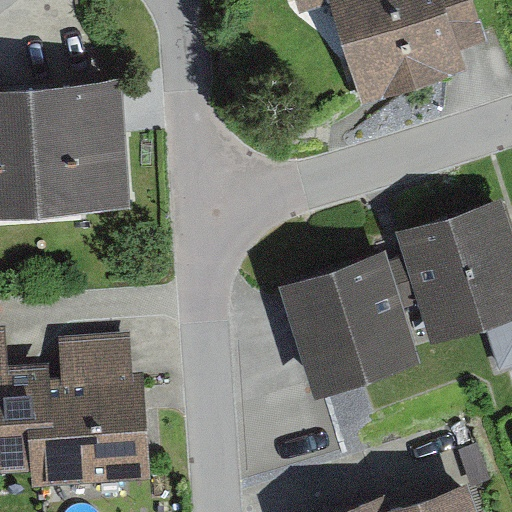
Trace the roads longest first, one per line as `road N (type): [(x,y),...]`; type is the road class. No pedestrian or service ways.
road 1 (residential): [(198,202),(306,187),(511,116)]
road 2 (residential): [(198,202),(220,511)]
road 3 (residential): [(173,0),(198,202)]
